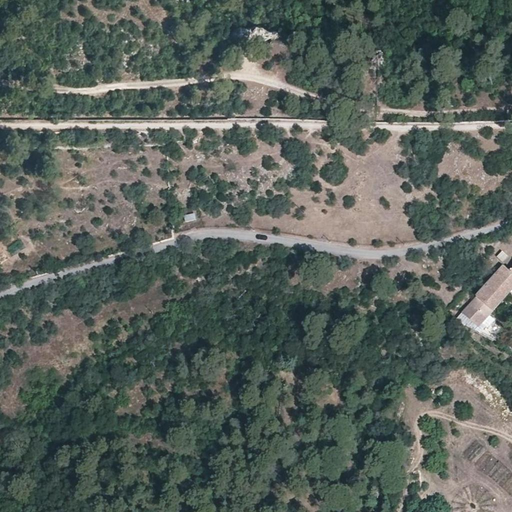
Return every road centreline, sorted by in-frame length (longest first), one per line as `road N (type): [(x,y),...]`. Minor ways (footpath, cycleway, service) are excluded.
road 1 (residential): [(511,222),(424,250),(368,256),(268,238),(189,238),(0,300)]
road 2 (track): [(511,127),(0,130)]
